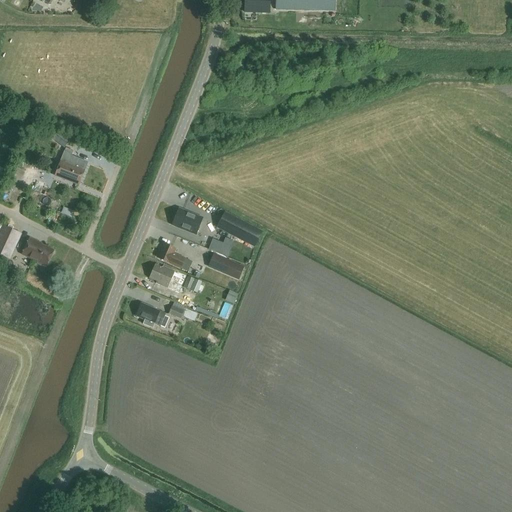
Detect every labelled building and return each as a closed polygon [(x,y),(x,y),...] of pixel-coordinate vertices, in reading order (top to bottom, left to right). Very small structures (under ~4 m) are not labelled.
[(244,0),(244,12),(270,13),(270,0),(244,0)] [(334,0),(276,0),(276,10),(334,11),(334,0)] [(65,146),(71,140),(63,132),(57,138),(65,146)] [(55,176),(79,185),(88,162),(71,156),(72,154),(64,152),(55,176)] [(202,220),(179,210),(173,225),(196,234),(202,220)] [(217,227),(255,248),(263,232),(225,212),(217,227)] [(21,235),(2,226),(0,230),(0,255),(9,260),(21,235)] [(41,244),(30,239),(22,255),(37,261),(37,264),(42,266),(44,265),(46,266),(53,251),(40,245),(41,244)] [(180,261),(177,259),(176,259),(172,257),(175,249),(164,244),(158,259),(177,267),(180,261)] [(243,268),(214,256),(209,269),(238,281),(243,268)] [(149,279),(158,282),(157,284),(167,288),(174,273),(175,272),(163,267),(162,269),(155,265),(149,279)] [(202,282),(195,279),(190,290),(197,293),(202,282)] [(184,307),(173,302),(168,314),(182,321),(186,313),(184,312),(185,310),(183,309),(184,307)] [(159,312),(142,304),(137,316),(154,324),(164,328),(168,318),(165,316),(166,314),(159,311),(159,312)]
